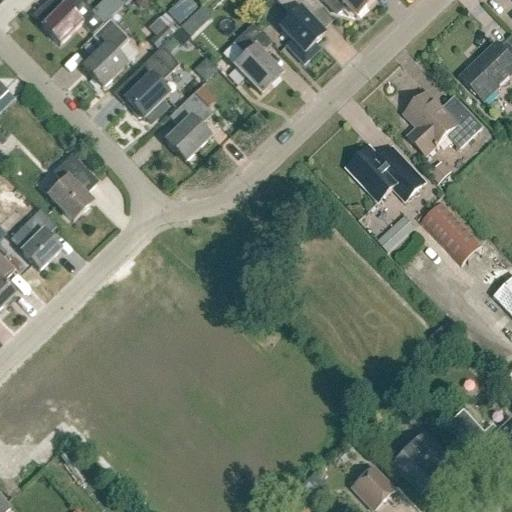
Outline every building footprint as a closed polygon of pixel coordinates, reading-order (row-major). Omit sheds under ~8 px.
[(91,14),(82,5),(77,0),(52,0),(47,5),(57,14),(42,30),(60,48),(82,26),(92,36),(103,26),(91,14)] [(115,0),(105,0),(91,14),(103,26),(122,7),(120,5),(115,0)] [(173,28),(192,9),(183,0),(178,0),(162,16),(173,28)] [(320,12),(308,0),(274,0),(273,2),(281,9),(291,20),(280,31),(291,44),(285,49),(303,68),(319,53),(314,47),(323,38),(304,17),(314,8),(319,13),(320,12)] [(355,20),(376,1),(374,0),(327,0),(322,5),(330,13),(334,15),(338,15),(342,12),(345,10),(355,20)] [(102,92),(126,68),(125,67),(137,56),(126,45),(128,43),(110,23),(92,40),(103,52),(82,72),(102,92)] [(190,23),(181,31),(189,40),(198,31),(190,23)] [(270,48),(270,47),(252,28),(233,46),(246,59),(234,70),(260,98),(281,78),(260,56),(269,47),(270,48)] [(156,52),(169,40),(161,32),(148,44),(156,52)] [(180,34),(174,40),(182,48),(188,43),(180,34)] [(172,40),(163,49),(170,56),(179,47),(172,40)] [(511,62),(497,47),(461,81),(484,106),(511,79),(511,62)] [(150,126),(166,111),(161,106),(169,98),(159,87),(172,75),(179,68),(162,50),(136,76),(144,84),(124,104),(143,123),(145,121),(150,126)] [(205,63),(195,73),(206,83),(215,73),(205,63)] [(208,111),(216,103),(204,90),(195,97),(208,111)] [(451,121),(428,97),(405,119),(417,132),(409,141),(426,159),(448,139),(460,152),(483,131),(463,110),(451,121)] [(185,166),(210,141),(199,130),(212,117),(193,98),(176,114),(186,125),(165,146),(185,166)] [(406,205),(425,187),(408,169),(392,152),(380,163),(370,152),(348,173),(379,206),(393,192),(406,205)] [(73,224),(92,206),(85,199),(98,186),(72,159),(53,177),(62,186),(48,199),(73,224)] [(443,168),(432,179),(439,186),(450,175),(443,168)] [(462,269),(483,249),(442,206),(421,226),(462,269)] [(39,274),(61,253),(46,239),(55,230),(40,214),(25,229),(36,241),(21,256),(39,274)] [(373,240),(382,254),(412,234),(403,220),(373,240)] [(0,312),(15,298),(2,285),(15,273),(0,258),(0,312)] [(511,321),(511,285),(494,302),(511,321)] [(160,294),(51,395),(159,511),(239,511),(313,444),(283,411),(269,425),(229,382),(252,360),(199,303),(183,318),(160,294)] [(437,348),(454,333),(446,325),(430,340),(437,348)] [(511,368),(501,379),(511,390),(511,368)] [(462,413),(445,429),(459,443),(476,427),(462,413)] [(511,421),(490,443),(511,466),(511,475),(511,476),(511,421)] [(420,498),(437,482),(438,470),(448,461),(424,436),(391,467),(420,498)] [(367,511),(374,511),(395,493),(372,469),(348,492),(367,511)] [(9,511),(12,510),(7,505),(0,497),(0,511),(9,511)]
